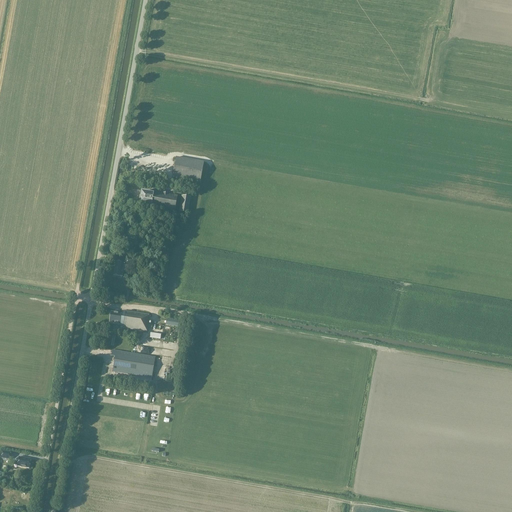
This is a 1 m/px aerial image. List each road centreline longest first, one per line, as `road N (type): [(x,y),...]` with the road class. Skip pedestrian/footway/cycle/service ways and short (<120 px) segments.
road 1 (unclassified): [(511,369),(91,300)]
road 2 (unclassified): [(91,300),(146,0)]
road 3 (track): [(128,0),(76,287)]
road 4 (unclassified): [(75,297),(36,511)]
road 5 (unclassified): [(52,511),(91,300)]
